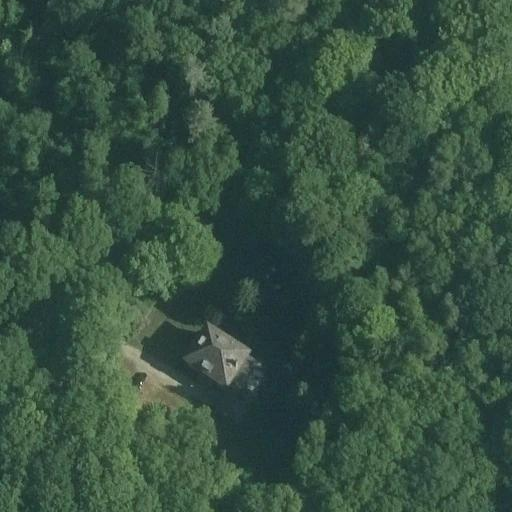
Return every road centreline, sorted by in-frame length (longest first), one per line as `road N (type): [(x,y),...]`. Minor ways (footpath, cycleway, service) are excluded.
road 1 (unclassified): [(65,305),(496,0)]
road 2 (unclassified): [(85,511),(65,305)]
